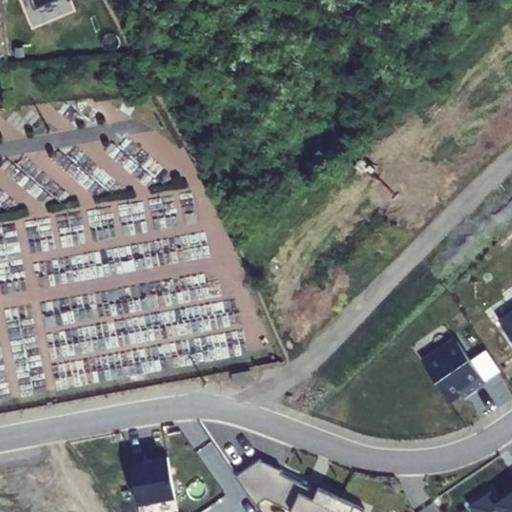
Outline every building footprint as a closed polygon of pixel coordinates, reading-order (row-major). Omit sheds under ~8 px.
[(511,312),(499,321),(511,339),(511,312)] [(472,392),(485,384),(457,341),(423,364),(449,401),(460,393),(462,396),(471,390),(472,392)] [(146,461),(145,455),(129,458),(138,503),(175,496),(168,457),(146,461)] [(259,459),(235,476),(255,505),(265,498),(294,511),(363,511),(365,509),(340,498),(339,501),(280,473),(282,470),(259,459)] [(511,511),(511,493),(499,503),(491,492),(471,506),(474,511),(511,511)]
